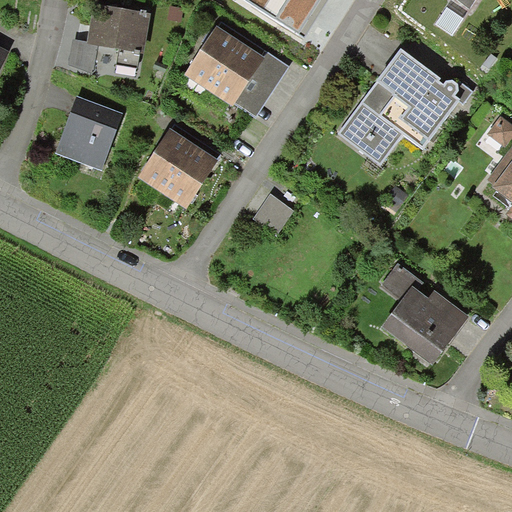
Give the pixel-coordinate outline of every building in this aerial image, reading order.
[(249,0),(302,35),(309,25),(325,0),(249,0)] [(151,19),(99,11),(94,44),(147,52),(151,19)] [(266,57),(218,26),(186,75),(234,106),(237,101),(258,114),(289,67),(268,53),(266,57)] [(0,70),(12,47),(0,41),(0,70)] [(462,96),(409,53),(345,132),(380,160),(402,132),(421,148),(462,96)] [(129,117),(81,100),(62,155),(110,172),(129,117)] [(511,125),(504,120),(490,140),(510,153),(485,189),(511,207),(511,125)] [(187,140),(172,130),(141,177),(188,208),(220,160),(202,149),(187,140)] [(296,209),(270,192),(253,218),(278,235),(296,209)] [(422,281),(398,265),(384,286),(407,302),(389,329),(440,363),(473,316),(439,293),(435,300),(417,288),(422,281)]
